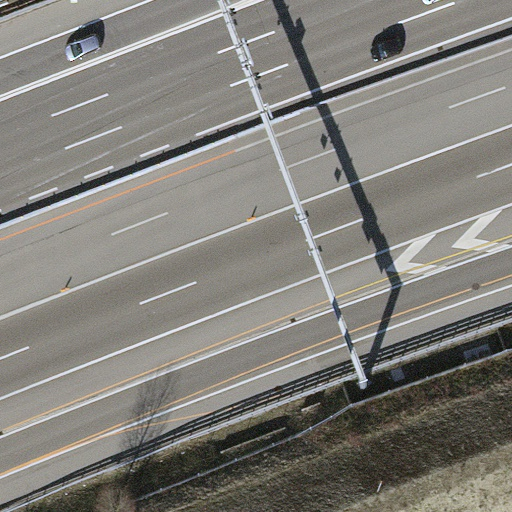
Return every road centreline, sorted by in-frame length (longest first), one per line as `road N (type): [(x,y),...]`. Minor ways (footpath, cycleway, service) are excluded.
road 1 (motorway): [(0,321),(511,126)]
road 2 (motorway): [(0,395),(195,334),(511,263)]
road 3 (motorway): [(415,0),(0,156)]
road 4 (motorway): [(220,0),(0,133)]
